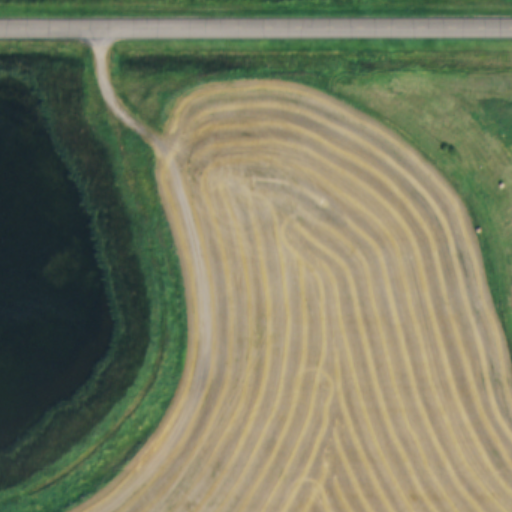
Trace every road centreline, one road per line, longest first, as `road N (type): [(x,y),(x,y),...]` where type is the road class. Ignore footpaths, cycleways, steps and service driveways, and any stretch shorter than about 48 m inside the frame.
road 1 (track): [(99,28),(109,95),(165,294),(164,343),(149,387),(98,445),(0,503)]
road 2 (tertiary): [(511,27),(0,28)]
